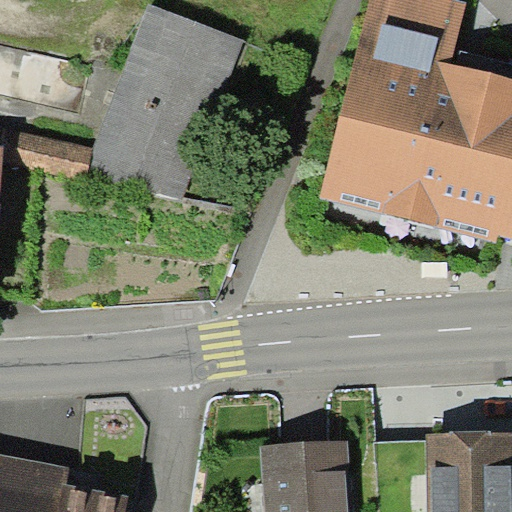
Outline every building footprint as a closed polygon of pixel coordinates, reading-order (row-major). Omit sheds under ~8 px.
[(511,238),(511,103),(439,85),(457,16),(393,0),(370,0),(323,191),(511,238)] [(147,13),(93,159),(84,181),(174,201),(234,46),(147,13)] [(0,163),(84,183),(84,181),(93,159),(0,137),(0,163)] [(501,475),(501,445),(430,446),(431,511),(507,511),(507,475),(501,475)] [(337,479),(335,448),(264,453),(268,511),(343,511),(342,479),(337,479)] [(119,511),(120,509),(71,500),(0,485),(0,511),(119,511)]
